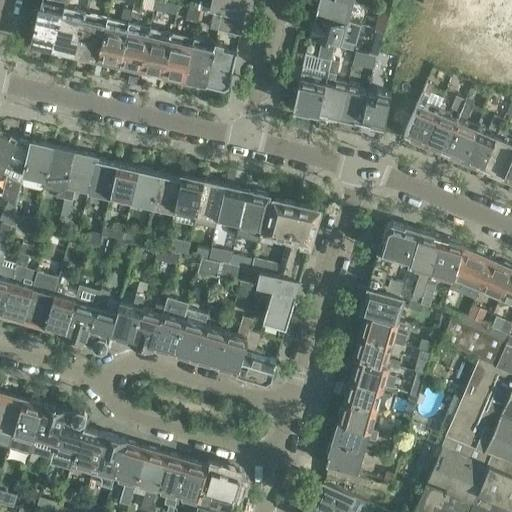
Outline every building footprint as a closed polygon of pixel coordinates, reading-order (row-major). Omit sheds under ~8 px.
[(177,4),(159,0),(155,0),(154,7),(175,12),(177,4)] [(202,0),(200,9),(213,12),(220,14),(233,17),(240,18),(241,16),(244,0),(202,0)] [(315,0),(317,2),(315,11),(347,20),(353,0),(352,0),(315,0)] [(62,3),(61,9),(52,46),(56,47),(57,50),(63,51),(66,50),(74,52),(84,8),(62,3)] [(61,9),(41,5),(39,5),(31,42),(34,42),(35,45),(41,46),(44,45),(52,46),(61,9)] [(122,13),(129,15),(131,6),(124,5),(122,13)] [(196,22),(198,9),(187,6),(184,19),(196,22)] [(379,7),(376,18),(374,27),(375,27),(384,29),(385,29),(390,10),(379,7)] [(106,13),(84,8),(74,52),(85,54),(87,56),(92,57),(95,56),(96,57),(106,13)] [(360,24),(347,20),(315,11),(312,21),(309,23),(307,27),(310,30),(309,33),(337,39),(342,40),(354,44),(360,24)] [(217,28),(220,14),(213,12),(210,27),(217,28)] [(128,18),(106,13),(96,57),(99,58),(100,60),(106,61),(109,59),(118,62),(128,18)] [(220,14),(217,28),(230,31),(239,34),(243,19),(240,18),(233,17),(220,14)] [(150,23),(128,18),(118,62),(129,64),(131,67),(136,68),(140,67),(150,23)] [(150,23),(140,67),(143,67),(144,70),(150,71),(152,69),(161,71),(171,28),(150,23)] [(375,27),(372,37),(381,39),(384,29),(375,27)] [(193,33),(171,28),(161,71),(172,74),(174,77),(179,78),(182,76),(183,76),(193,33)] [(193,33),(183,76),(185,77),(187,80),(193,81),(196,79),(205,82),(215,39),(193,33)] [(215,39),(205,82),(222,85),(229,82),(236,49),(223,46),(224,41),(215,39)] [(301,64),(292,104),(308,108),(308,107),(319,109),(327,70),(330,58),(334,43),(322,40),(316,68),(301,64)] [(352,59),(351,61),(373,67),(374,64),(376,54),(354,49),(352,59)] [(327,70),(319,109),(324,111),(324,112),(339,115),(347,81),(335,78),(338,60),(330,58),(327,70)] [(347,81),(339,115),(352,118),(352,117),(360,119),(367,89),(360,87),(361,84),(347,81)] [(418,100),(404,132),(414,136),(415,140),(423,143),(437,108),(425,103),(433,85),(426,82),(418,100)] [(367,89),(360,119),(368,121),(367,122),(381,125),(383,126),(391,91),(389,90),(377,87),(376,91),(367,89)] [(437,108),(423,143),(428,145),(431,144),(443,149),(456,117),(464,101),(465,98),(456,95),(448,113),(437,108)] [(488,123),(498,127),(502,116),(493,112),(488,123)] [(476,125),(456,117),(443,149),(453,153),(455,157),(461,160),(476,125)] [(495,133),(476,125),(461,160),(467,162),(470,160),(482,165),(495,133)] [(0,131),(0,170),(1,171),(2,170),(8,173),(21,179),(22,172),(22,171),(29,141),(15,138),(16,136),(10,133),(8,136),(0,131)] [(511,140),(495,133),(482,165),(491,170),(493,173),(500,176),(511,146),(511,140)] [(29,141),(22,171),(22,172),(24,173),(23,180),(22,183),(43,188),(44,185),(53,143),(31,138),(30,141),(29,141)] [(53,143),(44,185),(57,188),(56,195),(63,196),(67,182),(74,148),(53,143)] [(511,146),(500,176),(506,179),(509,177),(511,178),(511,146)] [(74,148),(67,182),(63,196),(59,214),(69,215),(72,197),(75,184),(88,187),(96,154),(96,153),(74,148)] [(96,154),(88,187),(88,189),(110,194),(117,162),(95,157),(96,154)] [(117,162),(110,194),(131,199),(138,167),(117,162)] [(138,167),(131,199),(152,204),(159,172),(138,167)] [(159,172),(152,204),(173,209),(174,207),(182,173),(181,173),(180,177),(159,172)] [(23,180),(21,179),(8,173),(4,194),(10,197),(19,201),(22,183),(23,180)] [(182,173),(174,207),(195,212),(203,178),(182,173)] [(203,178),(195,212),(217,216),(224,183),(203,178)] [(224,183),(217,216),(239,221),(246,188),(224,183)] [(239,221),(236,235),(257,240),(260,226),(267,193),(246,188),(239,221)] [(263,227),(261,235),(272,238),(271,242),(284,245),(286,237),(285,237),(296,201),(272,196),(270,205),(269,204),(263,227)] [(17,212),(19,201),(10,197),(1,216),(6,219),(15,223),(17,212)] [(320,206),(296,201),(285,237),(286,237),(284,245),(280,261),(277,271),(293,275),(293,276),(299,277),(308,246),(320,206)] [(15,223),(34,228),(37,216),(17,212),(15,223)] [(0,239),(9,242),(15,223),(6,219),(0,237),(0,239)] [(378,250),(369,281),(383,285),(392,254),(409,259),(418,228),(391,220),(385,223),(378,249),(378,250)] [(102,231),(117,235),(122,236),(124,228),(103,223),(102,231)] [(147,227),(144,241),(153,243),(156,229),(147,227)] [(124,228),(122,236),(129,237),(141,240),(143,232),(124,228)] [(418,228),(409,259),(408,263),(421,267),(413,291),(422,295),(429,269),(440,235),(418,228)] [(90,241),(99,243),(102,231),(92,229),(90,241)] [(170,234),(167,246),(186,251),(188,243),(189,238),(170,234)] [(122,236),(117,235),(115,244),(127,247),(129,237),(122,236)] [(420,301),(422,302),(429,304),(439,272),(453,276),(453,273),(461,243),(461,242),(440,235),(429,269),(422,295),(420,301)] [(0,310),(2,311),(15,269),(2,266),(8,243),(0,240),(0,310)] [(188,243),(186,251),(208,256),(210,248),(188,243)] [(461,243),(453,273),(459,276),(474,282),(480,285),(492,257),(483,253),(482,250),(477,248),(474,249),(472,248),(461,243)] [(179,251),(178,251),(157,247),(155,257),(177,262),(177,260),(179,252),(179,251)] [(210,248),(208,256),(230,261),(232,253),(210,248)] [(15,269),(2,311),(23,317),(38,269),(27,265),(31,254),(20,251),(15,269)] [(179,252),(177,260),(183,261),(185,253),(179,252)] [(232,253),(230,261),(238,263),(240,255),(232,253)] [(222,260),(201,255),(197,270),(219,275),(222,260)] [(254,255),(252,267),(259,268),(259,267),(277,271),(280,261),(254,255)] [(52,260),(41,257),(38,269),(23,317),(44,323),(54,290),(44,288),(52,260)] [(492,257),(480,285),(500,294),(511,267),(511,265),(510,265),(509,262),(504,260),(501,261),(492,257)] [(252,267),(222,260),(219,275),(240,280),(256,283),(259,268),(252,267)] [(259,267),(259,268),(256,283),(272,286),(294,293),(299,277),(293,276),(293,275),(277,271),(259,267)] [(511,267),(500,294),(511,298),(511,267)] [(54,290),(44,323),(65,330),(64,331),(65,332),(75,297),(78,287),(65,283),(68,272),(60,269),(60,271),(59,275),(54,290)] [(391,278),(388,289),(399,292),(403,281),(391,278)] [(118,310),(111,332),(131,338),(132,339),(142,306),(142,305),(144,297),(148,281),(139,279),(135,294),(123,290),(119,305),(118,310)] [(256,283),(240,280),(239,286),(250,289),(259,297),(260,292),(269,295),(272,286),(256,283)] [(75,297),(65,332),(85,337),(86,338),(96,304),(97,298),(101,288),(80,282),(78,287),(75,297)] [(366,310),(366,311),(397,320),(405,294),(399,292),(388,289),(373,285),(373,287),(367,286),(360,308),(366,310)] [(272,286),(269,295),(263,319),(268,320),(279,323),(285,325),(294,293),(272,286)] [(96,304),(86,338),(92,339),(95,345),(103,347),(107,345),(111,332),(118,310),(105,306),(106,301),(109,291),(101,288),(97,298),(96,304)] [(163,311),(153,344),(174,350),(184,316),(187,305),(189,300),(168,294),(165,305),(163,310),(163,311)] [(420,301),(410,298),(407,305),(419,310),(422,302),(420,301)] [(142,306),(132,339),(153,345),(153,344),(163,311),(163,310),(165,305),(155,302),(153,309),(142,306)] [(470,308),(467,315),(482,322),(487,309),(473,302),(470,308)] [(184,316),(174,350),(195,356),(199,345),(205,322),(208,312),(187,305),(184,316)] [(434,337),(435,337),(459,347),(479,355),(496,362),(509,333),(500,329),(482,322),(467,315),(461,312),(443,305),(434,337)] [(221,319),(229,321),(232,310),(224,307),(221,319)] [(360,331),(359,332),(391,341),(400,343),(404,345),(407,334),(402,333),(394,331),(397,320),(366,311),(360,331)] [(227,329),(217,362),(237,368),(244,347),(247,334),(249,328),(253,317),(242,314),(237,332),(227,329)] [(511,321),(504,318),(500,329),(509,333),(511,325),(511,321)] [(205,322),(195,356),(217,362),(227,329),(205,322)] [(237,368),(236,370),(265,378),(271,375),(276,357),(254,350),(260,331),(249,328),(247,334),(244,347),(237,368)] [(353,353),(357,354),(385,362),(391,341),(359,332),(353,353)] [(511,334),(509,333),(496,362),(496,363),(511,370),(511,334)] [(422,339),(419,349),(429,352),(432,342),(422,339)] [(428,352),(417,349),(411,369),(415,370),(423,373),(428,352)] [(357,354),(350,376),(383,385),(391,387),(394,374),(386,372),(389,363),(385,362),(357,354)] [(454,414),(446,433),(484,449),(511,382),(511,370),(496,363),(496,362),(479,355),(454,414)] [(416,395),(423,373),(415,370),(409,392),(416,395)] [(350,376),(344,397),(376,407),(383,385),(350,376)] [(511,382),(484,449),(511,460),(511,382)] [(1,390),(0,393),(0,426),(13,429),(23,396),(1,390)] [(409,392),(404,408),(412,410),(416,395),(409,392)] [(13,429),(8,444),(29,450),(44,401),(43,402),(23,396),(13,429)] [(376,407),(344,397),(338,418),(370,428),(376,407)] [(44,401),(29,450),(50,456),(65,407),(44,401)] [(73,457),(83,424),(87,412),(84,407),(78,405),(72,408),(72,409),(65,407),(50,456),(49,461),(70,467),(70,466),(73,457)] [(377,430),(370,428),(338,418),(331,440),(364,449),(367,437),(375,439),(377,430)] [(395,435),(403,437),(407,425),(398,423),(395,435)] [(83,424),(73,457),(70,466),(92,472),(95,464),(105,431),(83,424)] [(105,431),(95,464),(92,472),(99,475),(100,477),(98,481),(110,485),(115,470),(125,439),(124,438),(125,437),(105,431)] [(413,511),(511,511),(511,460),(484,449),(446,433),(442,443),(489,462),(478,490),(479,490),(475,500),(426,481),(413,511)] [(125,439),(115,470),(114,472),(126,475),(119,500),(129,503),(136,478),(137,478),(147,445),(125,439)] [(331,440),(325,461),(333,464),(333,463),(357,470),(364,449),(331,440)] [(399,457),(402,445),(393,443),(390,454),(399,457)] [(442,443),(426,481),(475,500),(479,490),(478,490),(489,462),(442,443)] [(169,451),(147,445),(137,478),(147,481),(140,506),(150,509),(157,484),(159,485),(169,451)] [(169,451),(159,485),(170,488),(165,503),(168,504),(175,506),(179,491),(189,458),(169,451)] [(189,458),(179,491),(199,497),(202,488),(207,471),(207,470),(209,462),(208,462),(208,463),(189,458)] [(199,497),(197,503),(228,511),(230,511),(241,476),(237,470),(228,467),(219,464),(219,465),(209,462),(207,470),(207,471),(202,488),(199,497)] [(381,478),(390,481),(393,472),(384,469),(381,478)] [(323,479),(314,498),(343,511),(362,511),(363,511),(350,505),(356,492),(328,479),(327,481),(323,479)] [(0,488),(0,501),(12,505),(16,493),(0,488)] [(343,511),(314,498),(308,511),(343,511)] [(194,511),(228,511),(197,503),(194,511)]
